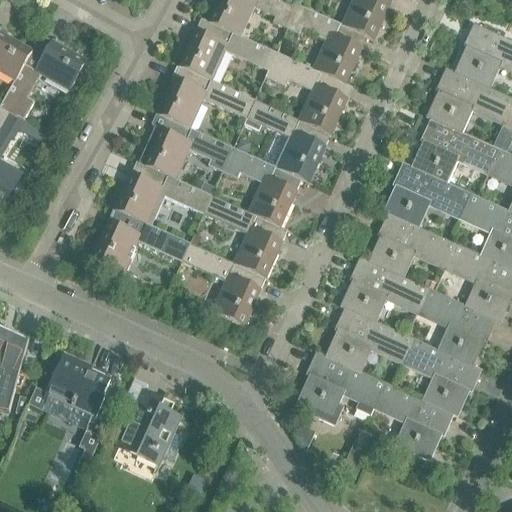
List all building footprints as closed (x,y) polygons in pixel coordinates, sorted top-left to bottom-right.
[(298,8),(280,0),(218,0),(219,1),(208,25),(239,39),(252,9),(275,19),(272,25),(287,31),(298,8)] [(391,0),(354,0),(342,28),(365,38),(372,42),(383,18),(384,18),(386,13),(383,11),(386,4),(389,6),(391,0)] [(326,43),(313,72),(343,86),(354,62),(355,62),(357,57),(354,56),(357,49),(360,50),(365,38),(342,28),(298,8),(287,31),(302,38),(304,33),(326,43)] [(179,69),(210,83),(224,54),(268,74),(276,55),(239,39),(208,25),(200,21),(195,33),(199,34),(195,41),(192,40),(189,45),(190,45),(179,69)] [(456,76),(487,90),(499,65),(511,71),(511,43),(473,26),(467,40),(471,42),(456,76)] [(0,74),(15,83),(32,52),(0,33),(0,74)] [(41,37),(32,52),(15,83),(0,108),(0,109),(17,119),(23,123),(34,104),(28,100),(41,77),(69,94),(86,64),(63,50),(41,37)] [(276,55),(268,74),(265,80),(284,89),(287,82),(312,94),(298,123),(329,137),(340,113),(341,114),(343,109),(339,107),(342,100),(346,101),(351,90),(343,86),(313,72),(276,55)] [(189,131),(202,102),(246,121),(254,103),(210,83),(179,69),(174,81),(177,82),(174,89),(171,87),(168,93),(169,93),(158,117),(189,131)] [(426,119),(459,135),(471,110),(489,118),(488,119),(502,125),(511,104),(511,101),(487,90),(456,76),(445,71),(439,84),(443,86),(428,120),(426,119)] [(290,141),(277,170),(277,171),(301,182),(308,185),(319,161),(322,156),(318,154),(321,147),(324,149),(329,137),(298,123),(254,103),(246,121),(290,141)] [(511,104),(502,125),(511,129),(511,104)] [(0,204),(5,207),(22,177),(0,164),(0,148),(17,119),(0,109),(0,204)] [(157,131),(154,138),(150,136),(138,165),(175,181),(188,153),(210,163),(207,168),(222,175),(233,151),(233,150),(189,131),(157,117),(152,128),(157,131)] [(428,136),(413,170),(445,185),(456,160),(474,168),(473,169),(487,176),(498,152),(492,149),(459,135),(426,119),(425,120),(429,122),(424,134),(428,136)] [(251,145),(240,140),(235,151),(246,156),(251,145)] [(261,186),(248,215),(279,229),(290,205),(290,206),(293,200),(289,199),(292,192),(295,193),(301,182),(277,171),(233,151),(222,175),(237,181),(239,176),(261,186)] [(502,181),(511,185),(511,206),(509,214),(511,215),(511,158),(498,152),(487,176),(501,182),(502,181)] [(115,212),(145,226),(159,197),(203,217),(211,199),(136,164),(131,176),(134,178),(131,185),(127,183),(125,188),(126,188),(115,212)] [(445,214),(459,220),(470,196),(445,185),(413,170),(402,165),(396,179),(400,181),(385,214),(383,213),(383,214),(417,230),(428,205),(446,213),(445,214)] [(199,192),(212,198),(215,190),(203,185),(199,192)] [(511,215),(509,214),(477,200),(470,196),(459,220),(474,227),(474,226),(492,234),(481,258),(511,272),(511,215)] [(279,229),(248,215),(211,199),(203,217),(247,237),(234,266),(264,280),(275,256),(276,257),(278,251),(274,250),(278,243),(281,244),(286,233),(279,229)] [(189,246),(145,226),(115,212),(109,224),(113,226),(109,232),(106,231),(103,236),(104,236),(93,260),(124,275),(137,245),(181,264),(189,246)] [(370,265),(402,279),(413,255),(431,263),(430,264),(444,271),(455,247),(449,244),(417,230),(383,214),(382,215),(387,216),(381,229),(385,231),(370,265)] [(194,237),(190,245),(196,248),(200,239),(194,237)] [(234,266),(189,246),(181,264),(225,284),(212,314),(243,329),(256,305),(258,300),(255,298),(259,292),(264,281),(264,280),(234,266)] [(459,276),(477,284),(466,309),(500,325),(500,324),(498,323),(511,291),(511,272),(481,258),(455,247),(444,271),(459,277),(459,276)] [(402,309),(417,315),(427,291),(402,279),(370,265),(359,260),(353,274),(357,276),(342,309),(340,308),(340,309),(374,324),(385,299),(403,308),(402,309)] [(427,282),(424,289),(433,293),(436,286),(427,282)] [(500,325),(466,309),(434,294),(427,291),(417,315),(431,321),(431,320),(449,329),(438,353),(470,368),(485,334),(490,336),(495,323),(500,325)] [(327,360),(359,374),(370,350),(388,358),(387,359),(402,365),(412,341),(406,339),(374,324),(340,309),(339,309),(344,311),(338,324),(342,326),(327,360)] [(0,406),(8,411),(7,413),(9,414),(15,391),(20,392),(26,380),(18,378),(28,341),(26,340),(26,343),(12,339),(13,334),(12,334),(11,338),(4,336),(5,327),(3,326),(3,331),(0,329),(0,406)] [(402,365),(416,372),(416,371),(434,379),(423,404),(457,419),(455,418),(470,384),(475,386),(481,373),(470,368),(438,353),(412,341),(402,365)] [(374,409),(385,386),(359,374),(327,360),(316,355),(310,368),(314,370),(299,405),(313,412),(311,417),(334,428),(342,410),(336,407),(342,394),(360,402),(356,412),(369,418),(374,409)] [(35,390),(27,407),(42,413),(49,397),(73,408),(70,415),(90,424),(85,434),(100,441),(115,408),(104,403),(101,402),(110,384),(81,371),(83,366),(63,357),(46,395),(35,390)] [(457,419),(423,404),(391,389),(385,386),(374,409),(388,416),(388,415),(406,423),(395,449),(404,453),(427,463),(442,429),(447,431),(453,418),(457,420),(457,419)] [(19,398),(15,415),(21,416),(28,400),(19,398)] [(140,401),(117,450),(157,468),(161,458),(172,463),(183,440),(171,435),(179,419),(140,401)] [(315,435),(299,428),(296,433),(309,448),(315,435)] [(370,450),(374,439),(361,433),(356,444),(370,450)]
